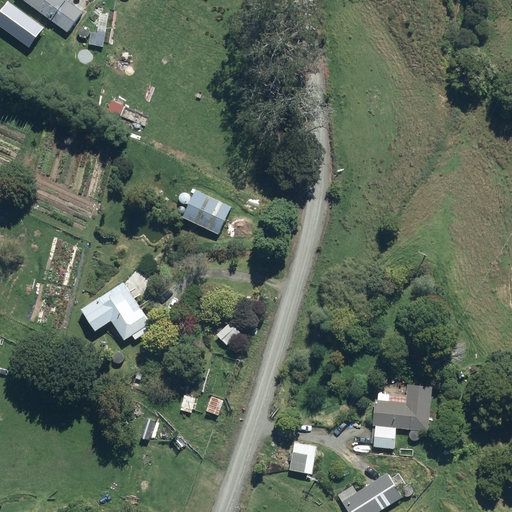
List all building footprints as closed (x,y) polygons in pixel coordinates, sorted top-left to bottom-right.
[(24,0),(68,34),(84,15),(64,0),(24,0)] [(92,35),(90,47),(104,49),(105,37),(92,35)] [(232,210),(196,193),(183,220),(219,237),(232,210)] [(154,330),(123,285),(83,313),(97,333),(113,322),(127,342),(134,338),(137,342),(154,330)] [(217,337),(227,348),(240,335),(231,325),(217,337)] [(434,389),(409,387),(408,406),(377,404),(375,449),(396,450),(397,430),(432,432),(434,389)] [(191,415),(197,400),(186,397),(181,412),(191,415)] [(225,403),(213,398),(208,411),(221,415),(225,403)] [(295,445),(290,472),(314,476),(319,449),(295,445)] [(345,503),(350,511),(382,511),(402,500),(388,477),(345,503)]
